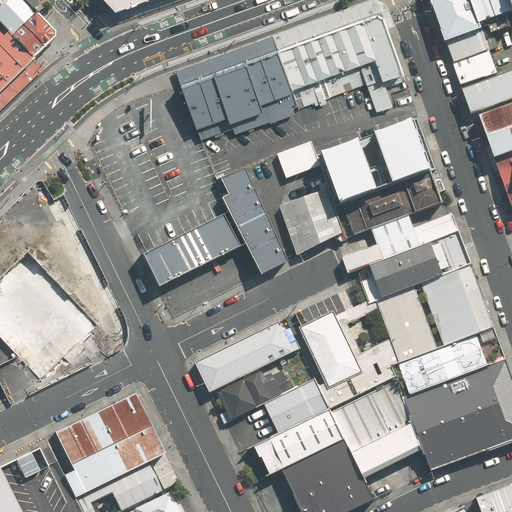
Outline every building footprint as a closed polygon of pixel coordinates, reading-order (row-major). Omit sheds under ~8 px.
[(54,33),(21,0),(0,0),(0,24),(8,32),(32,58),(34,57),(55,37),(54,33)] [(137,0),(116,8),(109,11),(113,19),(165,0),(137,0)] [(359,0),(176,67),(182,85),(276,50),(375,12),(381,16),(384,25),(395,21),(389,6),(385,1),(383,0),(359,0)] [(430,0),(445,43),(481,30),(479,25),(469,0),(430,0)] [(489,0),(469,0),(479,25),(486,22),(496,18),(489,0)] [(506,15),(511,12),(511,9),(508,0),(489,0),(496,18),(506,15)] [(367,83),(377,109),(393,103),(387,87),(404,81),(384,25),(381,16),(375,12),(276,50),(297,104),(305,124),(320,119),(316,107),(329,103),(325,93),(328,91),(330,96),(367,83)] [(491,35),(510,28),(506,15),(496,18),(486,22),(491,35)] [(445,43),(453,64),(489,51),(481,30),(445,43)] [(0,77),(7,84),(32,58),(8,32),(3,37),(0,34),(0,77)] [(182,85),(201,139),(232,127),(236,134),(295,115),(292,105),(297,104),(276,50),(182,85)] [(461,86),(498,75),(489,51),(453,64),(461,86)] [(0,90),(0,108),(44,66),(34,57),(32,58),(7,84),(0,90)] [(511,99),(511,71),(462,90),(471,114),(511,99)] [(511,104),(479,116),(493,158),(511,151),(511,104)] [(432,166),(414,118),(324,151),(341,199),(432,166)] [(312,141),(278,154),(287,178),(321,165),(312,141)] [(511,151),(493,158),(511,204),(511,151)] [(409,213),(444,200),(432,166),(341,199),(354,234),(372,227),(409,213)] [(287,262),(243,169),(219,177),(227,194),(221,197),(258,276),(287,262)] [(329,189),(280,207),(297,254),(344,232),(329,189)] [(452,212),(414,227),(421,244),(432,240),(459,230),(452,212)] [(372,227),(378,243),(384,258),(421,244),(414,227),(409,213),(372,227)] [(158,286),(239,245),(223,214),(182,234),(142,254),(158,286)] [(459,230),(432,240),(443,272),(470,262),(459,230)] [(370,264),(382,296),(414,284),(420,281),(443,272),(432,240),(421,244),(384,258),(370,264)] [(384,258),(378,243),(343,256),(349,272),(370,264),(384,258)] [(494,326),(470,262),(443,272),(420,281),(444,344),(477,332),(494,326)] [(382,296),(374,298),(375,301),(398,361),(437,347),(414,284),(382,296)] [(367,301),(335,317),(361,372),(327,388),(324,382),(317,386),(327,408),(395,376),(390,366),(398,361),(375,301),(369,304),(367,301)] [(335,317),(332,311),(299,327),(324,382),(327,388),(361,372),(335,317)] [(267,365),(296,351),(281,320),(193,361),(209,393),(221,388),(267,365)] [(437,347),(398,361),(410,393),(489,364),(477,332),(444,344),(437,347)] [(511,440),(511,374),(506,358),(489,364),(410,393),(404,396),(423,447),(432,470),(511,440)] [(221,388),(235,417),(263,403),(283,393),(279,385),(288,381),(284,373),(273,378),(267,365),(221,388)] [(317,386),(313,379),(283,393),(263,403),(278,434),(327,408),(317,386)] [(404,396),(396,380),(329,412),(343,439),(361,477),(396,460),(423,447),(404,396)] [(134,392),(54,431),(72,468),(62,474),(73,495),(148,458),(163,451),(134,392)] [(329,412),(327,408),(278,434),(253,447),(268,477),(282,470),(343,439),(329,412)] [(80,511),(79,510),(73,495),(62,474),(46,438),(40,441),(0,459),(0,511),(80,511)] [(300,511),(346,511),(371,499),(361,477),(343,439),(282,470),(300,511)] [(163,489),(148,458),(73,495),(79,510),(84,507),(86,511),(117,511),(125,508),(163,489)] [(511,511),(511,484),(478,496),(483,511),(511,511)] [(184,511),(173,490),(170,491),(169,490),(133,507),(134,509),(128,511),(184,511)]
